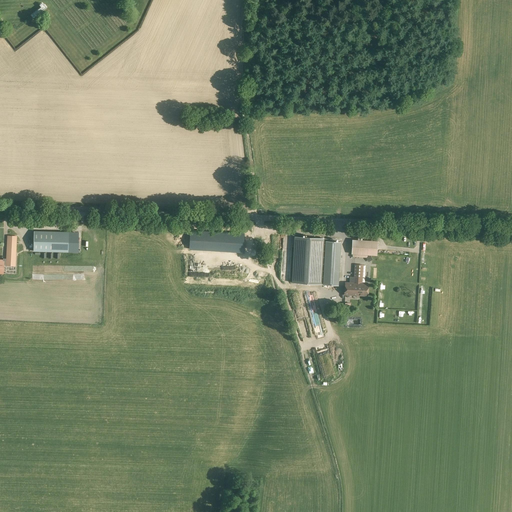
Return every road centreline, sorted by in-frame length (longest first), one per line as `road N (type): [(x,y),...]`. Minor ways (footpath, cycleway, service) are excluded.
road 1 (tertiary): [(511,228),(0,206)]
road 2 (track): [(257,217),(334,462),(340,511)]
road 3 (track): [(276,279),(336,291),(344,261),(365,262),(392,278)]
